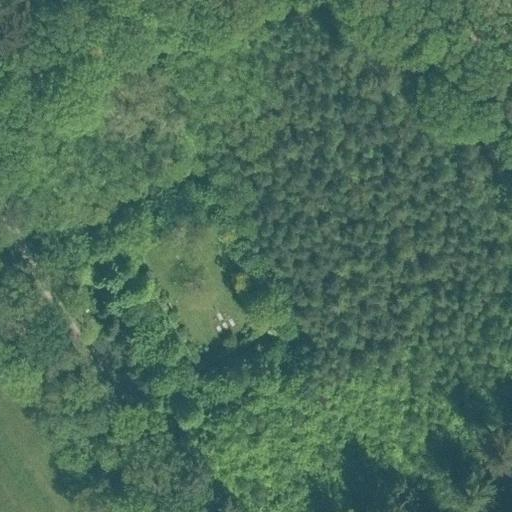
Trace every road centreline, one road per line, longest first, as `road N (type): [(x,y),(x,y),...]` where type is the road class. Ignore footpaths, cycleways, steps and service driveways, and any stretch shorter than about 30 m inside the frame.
road 1 (track): [(0,202),(175,511)]
road 2 (track): [(0,136),(255,0)]
